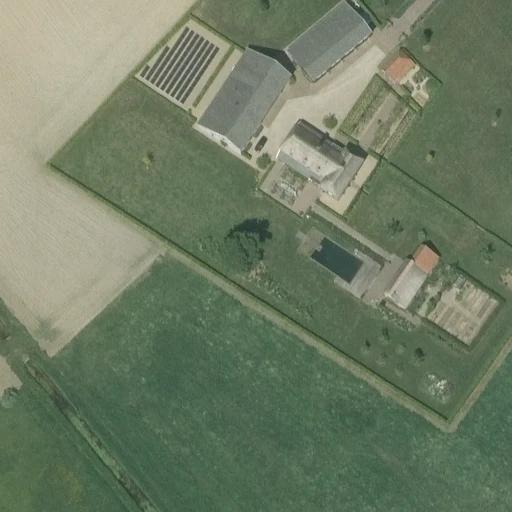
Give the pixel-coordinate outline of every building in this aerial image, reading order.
[(372,38),(349,10),(291,59),(314,87),(372,38)] [(397,79),(411,65),(396,49),(381,63),(397,79)] [(241,157),(289,85),(261,66),(238,51),(190,123),(241,157)] [(301,126),(277,162),(324,193),(338,203),(362,165),(347,156),(301,126)] [(384,297),(406,312),(422,289),(419,286),(436,260),(418,248),(406,265),(384,297)]
